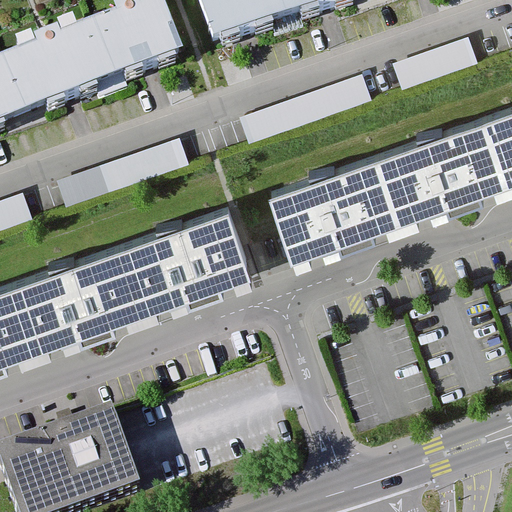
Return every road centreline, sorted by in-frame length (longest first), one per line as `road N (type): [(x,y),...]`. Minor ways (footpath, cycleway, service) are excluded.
road 1 (residential): [(511,2),(0,184)]
road 2 (residential): [(0,399),(278,298)]
road 3 (residential): [(278,298),(511,216)]
road 4 (residential): [(278,298),(347,488)]
road 5 (tertiary): [(347,488),(511,430)]
